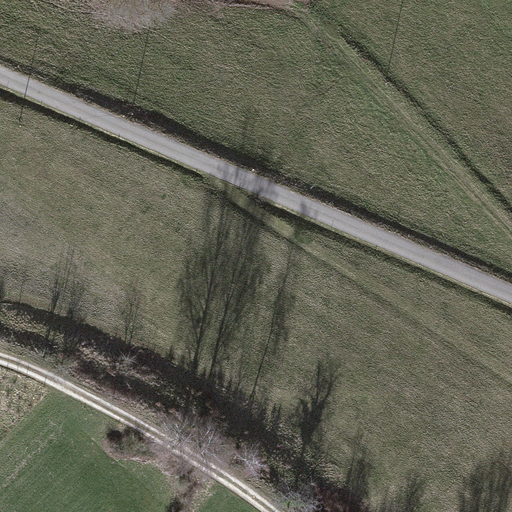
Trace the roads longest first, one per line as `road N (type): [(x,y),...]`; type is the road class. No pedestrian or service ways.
road 1 (residential): [(511,302),(0,73)]
road 2 (track): [(272,511),(248,488),(56,375),(0,355)]
